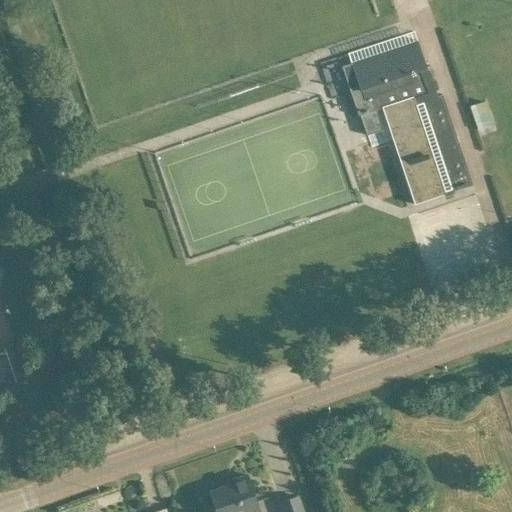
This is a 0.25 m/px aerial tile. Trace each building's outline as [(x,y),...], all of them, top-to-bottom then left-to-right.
[(350,62),(359,90),(350,93),(358,116),(359,116),(366,136),(383,130),(376,110),(382,108),(413,97),(427,93),(419,70),(426,68),(417,40),(350,62)] [(427,93),(413,97),(382,108),(414,204),(472,185),(442,94),(428,99),(427,93)] [(493,125),(485,101),(470,106),(478,130),(493,125)] [(259,511),(253,494),(247,475),(232,480),(233,484),(209,492),(216,511),(259,511)] [(279,502),(282,511),(302,511),(297,496),(279,502)]
